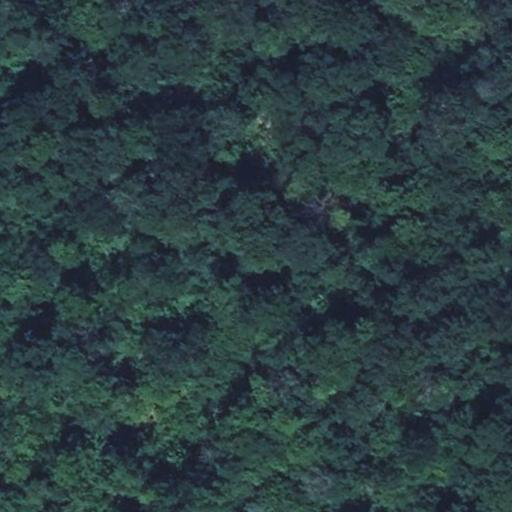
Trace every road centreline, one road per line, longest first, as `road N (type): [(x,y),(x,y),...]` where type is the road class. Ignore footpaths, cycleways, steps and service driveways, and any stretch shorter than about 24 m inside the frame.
road 1 (track): [(98,511),(0,54)]
road 2 (track): [(22,158),(268,0)]
